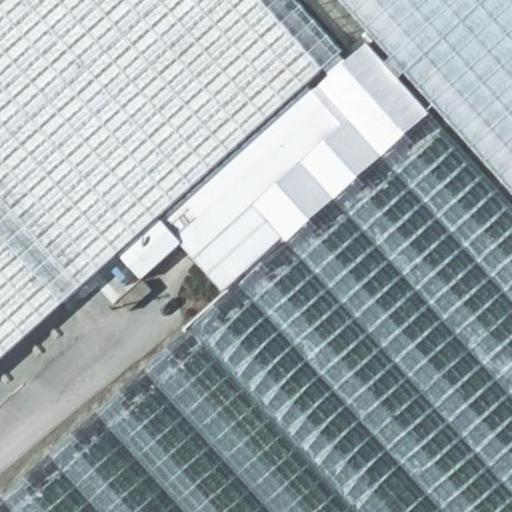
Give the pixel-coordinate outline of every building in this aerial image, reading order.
[(0,0),(0,409),(123,299),(146,278),(126,256),(230,161),(312,87),(348,55),(298,0),(0,0)] [(487,0),(339,0),(393,59),(387,64),(400,79),(487,0)] [(511,0),(487,0),(400,79),(433,114),(511,201),(511,0)] [(315,91),(312,87),(230,161),(126,256),(146,278),(184,244),(226,291),(284,239),(288,244),(289,245),(433,114),(400,79),(387,64),(368,44),(315,91)] [(511,511),(511,201),(433,114),(289,245),(272,261),(195,330),(0,506),(0,511),(511,511)] [(154,288),(151,284),(146,278),(123,299),(130,306),(131,308),(154,288)]
